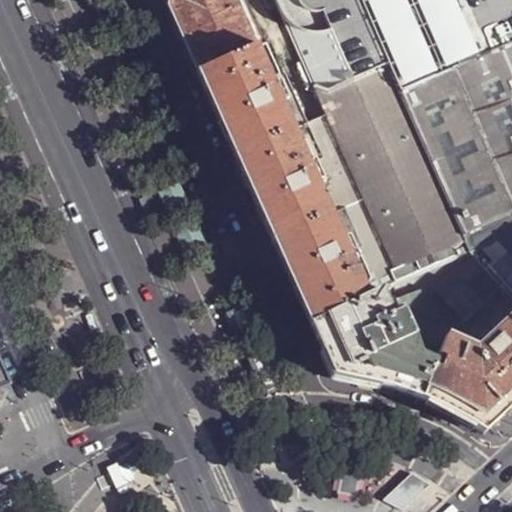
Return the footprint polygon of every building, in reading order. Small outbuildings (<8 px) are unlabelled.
[(184,45),(197,74),(257,47),(235,0),(169,0),(167,6),(184,45)] [(511,0),(274,0),(314,89),(325,92),(386,66),(468,252),(494,241),(504,251),(511,259),(511,0)] [(257,47),(197,74),(234,157),(309,124),(270,41),(265,43),(257,47)] [(346,208),(271,240),(289,279),(308,323),(392,285),(468,252),(386,66),(325,92),(314,89),(326,116),(309,124),(346,208)] [(309,124),(234,157),(244,179),(250,191),(271,240),(346,208),(309,124)] [(511,259),(504,251),(485,269),(511,298),(511,259)] [(511,298),(485,269),(468,252),(392,285),(419,358),(432,364),(418,399),(439,408),(449,413),(472,427),(482,434),(511,405),(511,298)] [(419,358),(392,285),(308,323),(330,372),(331,374),(350,378),(357,379),(388,387),(418,399),(432,364),(419,358)] [(365,451),(344,447),(336,492),(357,495),(365,451)]
